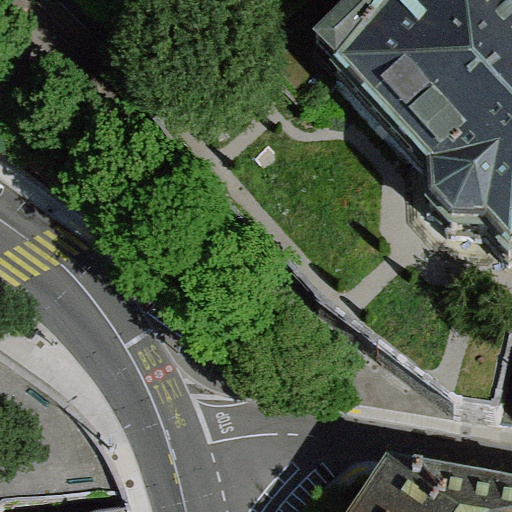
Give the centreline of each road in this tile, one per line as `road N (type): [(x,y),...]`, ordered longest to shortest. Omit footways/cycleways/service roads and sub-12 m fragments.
road 1 (tertiary): [(0,230),(84,295),(112,328),(171,446)]
road 2 (residential): [(429,454),(283,436),(171,446)]
